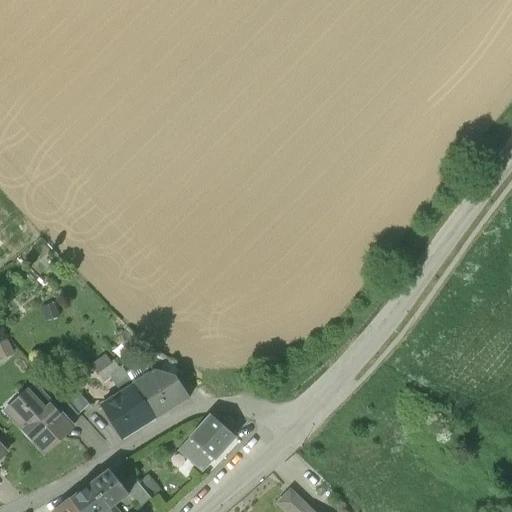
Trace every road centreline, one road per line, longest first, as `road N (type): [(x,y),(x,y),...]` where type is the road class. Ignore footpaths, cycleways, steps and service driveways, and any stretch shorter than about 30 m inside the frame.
road 1 (tertiary): [(511,153),(373,337),(281,433)]
road 2 (residential): [(281,433),(241,403),(195,406),(8,511)]
